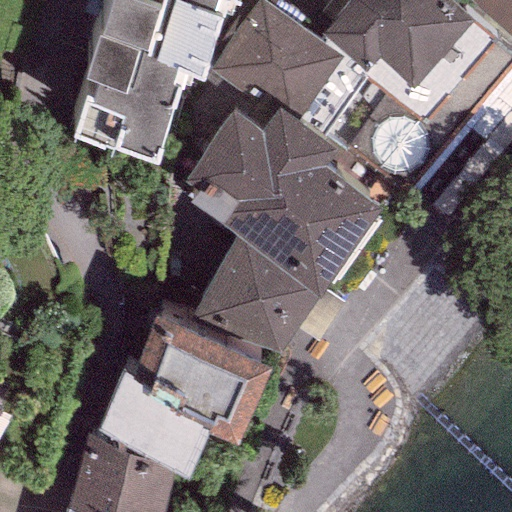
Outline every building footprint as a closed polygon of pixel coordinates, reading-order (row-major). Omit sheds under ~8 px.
[(100,0),(77,91),(106,99),(109,84),(153,95),(176,6),(200,12),(203,0),(100,0)] [(234,74),(184,143),(196,152),(190,161),(237,195),(317,253),(379,168),(383,163),(325,120),(335,106),(367,66),(356,57),(366,45),(330,17),(326,21),(295,0),(244,0),(206,57),(234,74)] [(333,0),(324,12),(330,17),(366,45),(356,57),(367,66),(335,106),(325,120),(383,163),(379,168),(407,190),(511,58),(511,33),(469,0),(333,0)] [(317,253),(237,195),(195,277),(250,294),(269,304),(276,308),(317,253)] [(195,277),(154,264),(129,330),(208,359),(205,366),(238,377),(269,304),(250,294),(195,277)] [(129,330),(121,326),(99,385),(186,418),(205,366),(208,359),(129,330)] [(175,418),(88,405),(65,481),(128,483),(157,487),(175,418)] [(197,511),(201,501),(157,487),(128,483),(65,481),(56,511),(197,511)]
